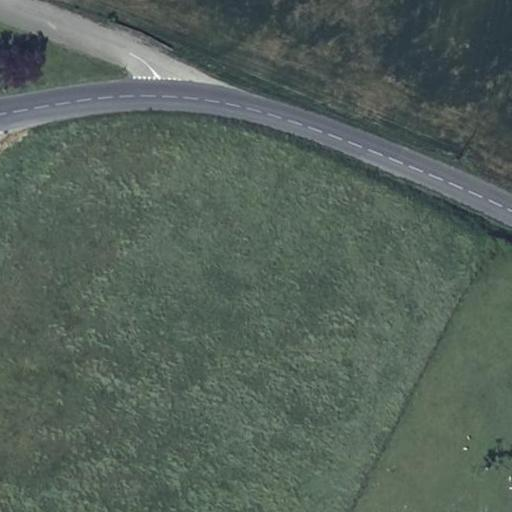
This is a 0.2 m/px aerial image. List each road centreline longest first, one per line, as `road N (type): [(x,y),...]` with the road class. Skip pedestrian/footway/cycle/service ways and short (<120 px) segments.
road 1 (secondary): [(511,212),(265,112),(169,95)]
road 2 (unclassified): [(169,95),(142,64),(0,10)]
road 3 (secondary): [(169,95),(0,113)]
